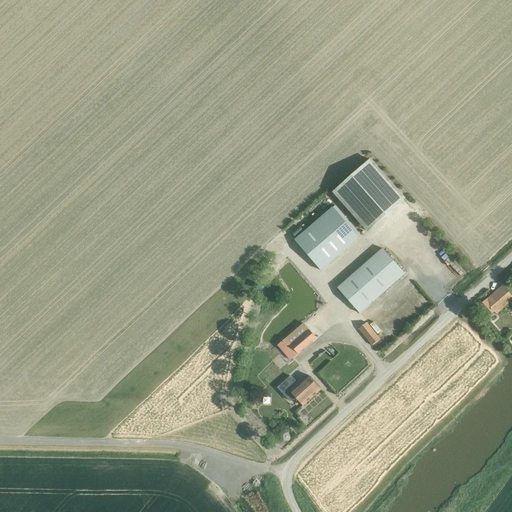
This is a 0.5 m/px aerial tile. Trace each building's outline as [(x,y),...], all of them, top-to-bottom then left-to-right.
[(333,193),(367,231),(404,198),(371,160),(333,193)] [(295,240),(321,271),(361,237),(334,206),(295,240)] [(361,315),(406,274),(382,248),(338,288),(361,315)] [(511,300),(511,296),(502,286),(486,300),(479,306),(488,317),(494,312),(496,314),(511,300)] [(372,345),(380,339),(367,323),(360,329),(372,345)] [(302,324),(281,343),(277,346),(290,361),(316,339),(302,324)] [(291,376),(277,388),(290,402),(295,397),(303,406),(321,390),(307,375),(298,384),(291,376)]
